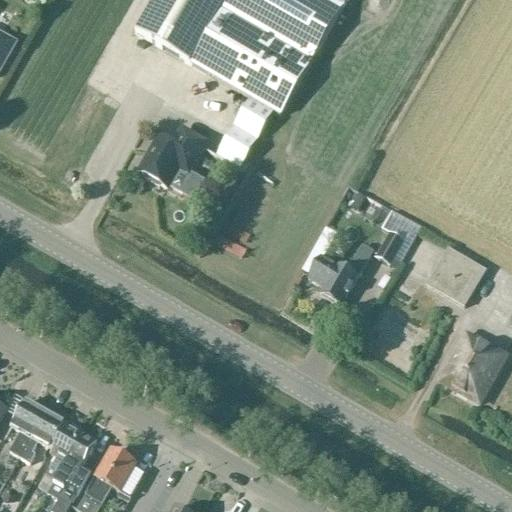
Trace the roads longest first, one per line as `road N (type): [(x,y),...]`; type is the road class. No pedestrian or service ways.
road 1 (tertiary): [(509,511),(0,215)]
road 2 (unclassified): [(181,441),(0,336)]
road 3 (unclassified): [(302,511),(181,441)]
